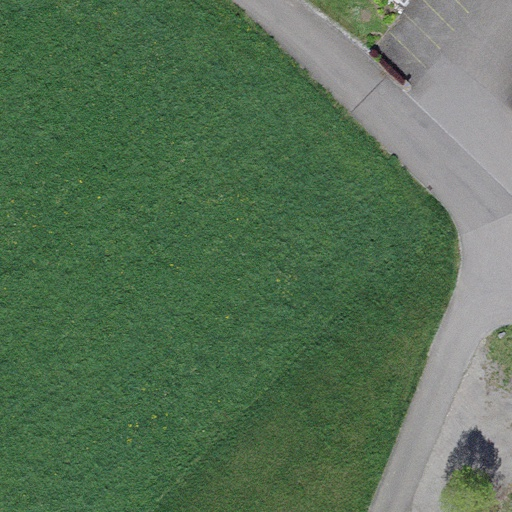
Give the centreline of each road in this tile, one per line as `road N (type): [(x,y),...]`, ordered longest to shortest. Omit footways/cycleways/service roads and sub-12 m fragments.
road 1 (residential): [(253,0),(511,237)]
road 2 (track): [(389,511),(474,301),(511,246)]
